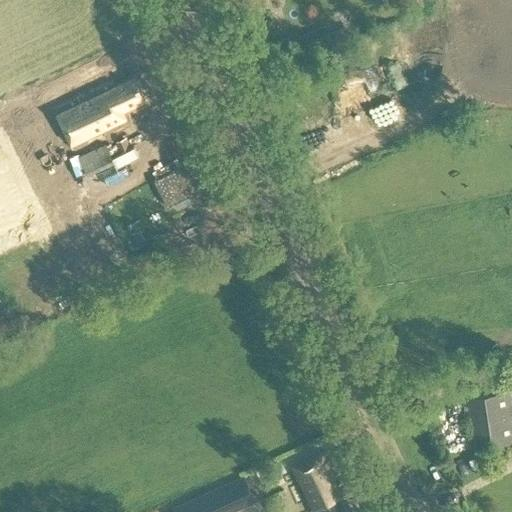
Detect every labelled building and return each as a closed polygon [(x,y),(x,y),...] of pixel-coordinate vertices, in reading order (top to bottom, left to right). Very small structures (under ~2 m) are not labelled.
[(112,81),(89,91),(91,96),(81,101),(79,96),(55,108),(74,150),(131,123),(126,113),(146,103),(134,78),(116,87),(112,81)] [(302,109),(309,131),(336,124),(329,102),(302,109)] [(55,228),(90,214),(55,123),(20,137),(55,228)] [(120,153),(131,148),(126,138),(115,143),(120,153)] [(88,176),(116,164),(106,144),(80,156),(88,176)] [(174,170),(154,179),(167,205),(186,196),(190,194),(194,204),(212,195),(195,160),(174,170)] [(511,408),(509,390),(464,396),(471,450),(511,444),(511,408)] [(335,476),(338,474),(327,451),(292,467),(313,511),(347,511),(340,496),(346,493),(341,483),(339,484),(335,476)] [(181,511),(230,511),(255,501),(243,476),(173,507),(174,511),(180,511),(181,511)]
